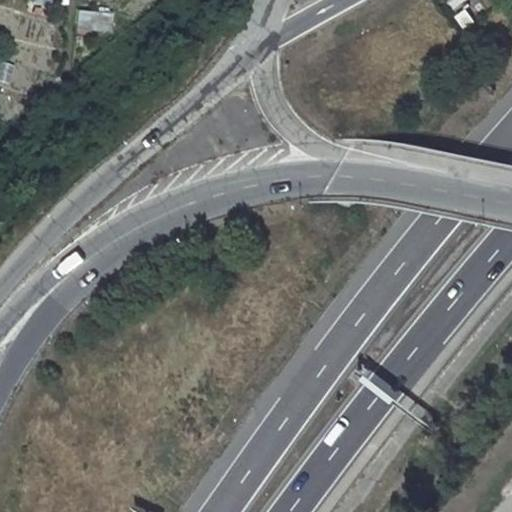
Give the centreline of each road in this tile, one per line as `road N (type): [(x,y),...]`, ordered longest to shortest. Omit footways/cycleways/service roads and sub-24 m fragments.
road 1 (motorway): [(511,130),(425,229),(215,511)]
road 2 (motorway): [(293,511),(511,232)]
road 3 (tertiary): [(253,49),(75,201),(0,283)]
road 4 (motorway): [(172,209),(56,305),(0,386)]
road 5 (tertiary): [(172,209),(84,249),(0,324)]
road 6 (secondary): [(341,167),(172,209)]
road 7 (secondary): [(511,199),(341,167)]
road 8 (unclassified): [(341,167),(308,147),(274,106),(253,49)]
